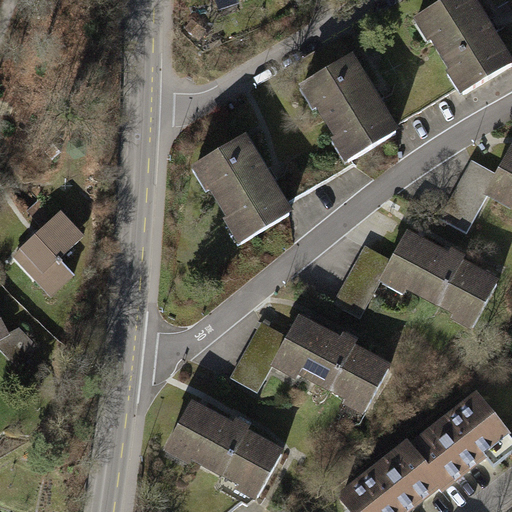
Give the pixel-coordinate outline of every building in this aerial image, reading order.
[(452,0),(417,24),(468,103),(511,75),(511,48),(480,0),(452,0)] [(312,90),(364,170),(420,134),(368,54),(312,90)] [(192,175),(240,259),(295,228),(246,144),(192,175)] [(511,173),(492,164),(459,229),(483,241),(508,191),(511,193),(511,173)] [(37,241),(17,259),(55,301),(82,277),(71,264),(99,239),(72,210),(37,241)] [(381,243),(348,308),(372,320),(397,271),(493,319),(511,280),(511,279),(483,267),(423,235),(412,258),(381,243)] [(265,332),(232,397),(256,408),(281,359),(377,407),(396,368),(353,346),(307,324),(295,347),(265,332)] [(25,326),(7,347),(25,361),(42,341),(25,326)] [(511,434),(484,399),(343,511),(430,511),(483,470),(511,446),(511,434)] [(198,408),(180,442),(270,489),(288,455),(245,432),(198,408)]
